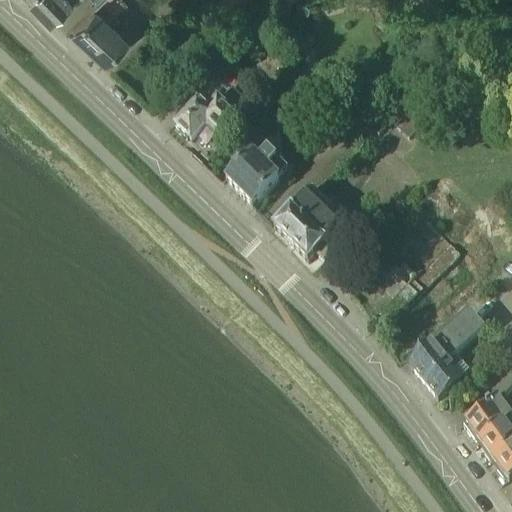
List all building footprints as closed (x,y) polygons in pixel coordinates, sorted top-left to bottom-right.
[(27,0),(48,21),(69,0),(27,0)] [(98,0),(94,4),(70,30),(72,31),(101,59),(122,38),(109,26),(113,22),(110,19),(126,2),(123,0),(98,0)] [(215,0),(214,2),(236,17),(246,0),(215,0)] [(219,104),(236,121),(248,108),(232,92),(219,104)] [(212,122),(204,130),(222,148),(242,127),(236,121),(219,104),(217,102),(205,114),(212,122)] [(196,105),(173,128),(190,145),(204,130),(212,122),(205,114),(196,105)] [(405,106),(389,124),(409,142),(425,124),(405,106)] [(261,148),(225,184),(252,210),(287,174),(261,148)] [(292,213),(273,232),(307,266),(315,258),(323,266),(334,254),(326,246),(345,227),(312,194),(292,214),(292,213)] [(470,319),(416,365),(409,370),(437,403),(469,377),(455,361),(485,336),(470,319)] [(465,430),(463,431),(474,446),(477,446),(478,448),(511,423),(498,404),(464,429),(465,430)] [(511,423),(478,448),(484,455),(483,457),(488,464),(491,465),(492,467),(511,452),(511,423)] [(511,452),(492,467),(497,474),(497,476),(503,485),(506,486),(511,481),(511,452)]
